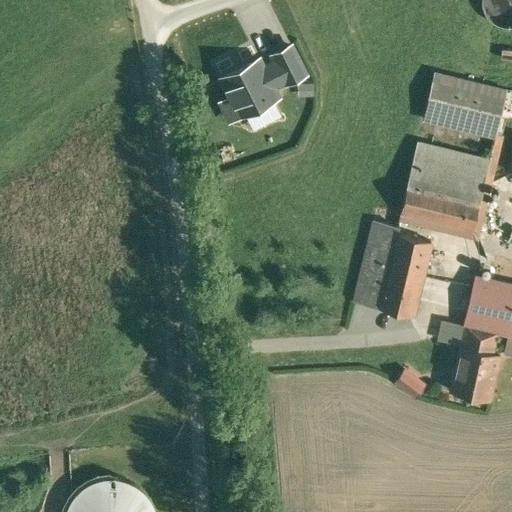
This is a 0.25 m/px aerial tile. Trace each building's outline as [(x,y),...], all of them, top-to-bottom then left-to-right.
[(511,0),(482,0),(482,2),(484,11),(490,20),(498,25),(508,27),(511,25),(511,0)] [(273,53),(276,59),(286,79),(287,80),(304,72),(290,44),(273,53)] [(262,66),(258,58),(221,76),(231,96),(220,102),(228,119),(276,94),(272,86),(286,79),(276,59),(262,66)] [(506,90),(434,73),(423,118),(495,136),(506,90)] [(489,159),(417,142),(408,181),(480,198),(489,159)] [(480,198),(408,181),(400,213),(472,231),(480,198)] [(431,241),(397,232),(398,226),(374,220),(353,300),(413,315),(431,241)] [(511,283),(476,275),(465,324),(497,331),(511,334),(511,283)] [(497,331),(466,324),(462,345),(492,352),(497,331)] [(462,345),(460,345),(450,390),(489,399),(499,353),(492,352),(462,345)] [(388,380),(410,397),(422,382),(400,365),(388,380)] [(51,511),(146,511),(101,465),(51,511)]
